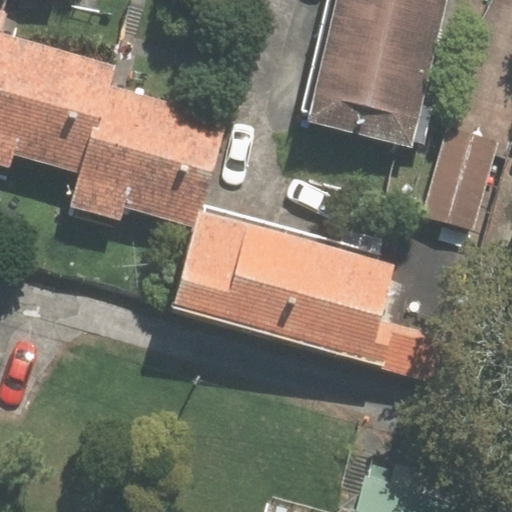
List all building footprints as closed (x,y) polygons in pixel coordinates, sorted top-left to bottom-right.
[(245,0),(198,0),(194,17),(238,29),(245,0)] [(406,159),(444,0),(332,0),(300,134),(406,159)] [(375,379),(375,377),(424,390),(437,345),(374,329),(390,273),(376,269),(377,261),(199,213),(223,124),(106,93),(112,71),(0,41),(0,19),(0,176),(4,177),(7,165),(73,183),(72,185),(71,185),(63,216),(114,230),(118,217),(184,235),(161,322),(170,324),(283,354),(375,379)] [(469,236),(493,147),(442,133),(418,222),(469,236)] [(511,244),(498,297),(511,301),(511,244)] [(363,472),(358,491),(352,490),(346,511),(491,511),(494,500),(386,473),(385,478),(363,472)]
